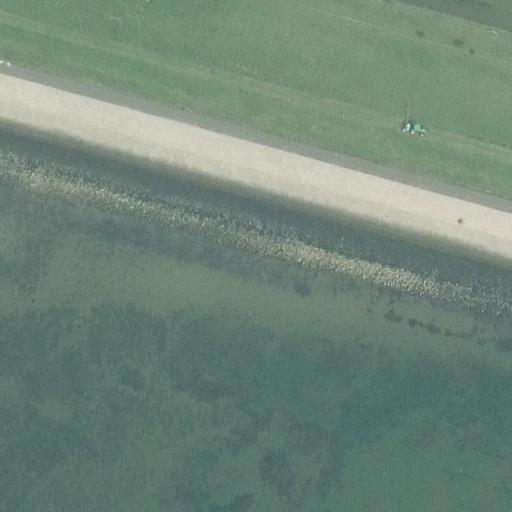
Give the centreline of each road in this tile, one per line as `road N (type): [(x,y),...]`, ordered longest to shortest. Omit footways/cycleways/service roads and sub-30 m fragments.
road 1 (track): [(511,146),(0,5)]
road 2 (track): [(0,60),(511,201)]
